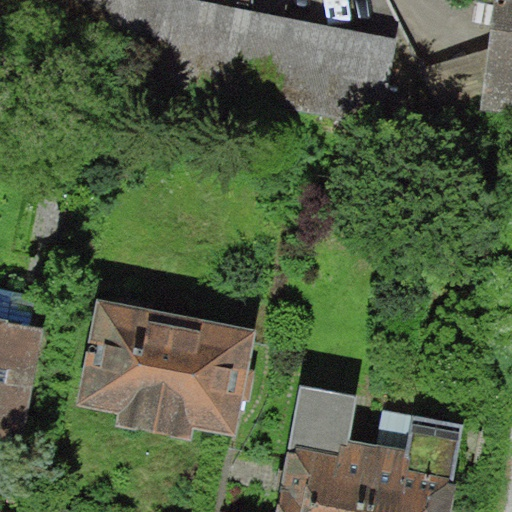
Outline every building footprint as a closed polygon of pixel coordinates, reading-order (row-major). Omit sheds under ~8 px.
[(398,33),(223,0),(0,0),(0,52),(381,124),(398,33)] [(511,0),(494,0),(480,115),(511,118),(511,0)] [(258,325),(97,293),(74,412),(238,444),(258,325)] [(45,326),(0,316),(0,443),(23,448),(45,326)] [(363,511),(375,441),(355,437),(362,392),(303,380),(276,511),(363,511)] [(409,447),(377,443),(365,511),(457,511),(471,423),(414,412),(409,447)]
